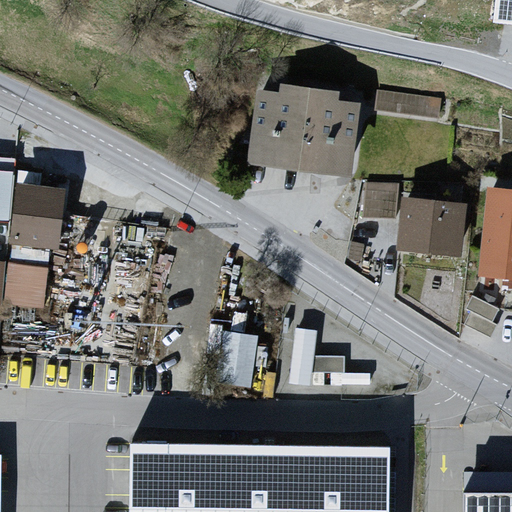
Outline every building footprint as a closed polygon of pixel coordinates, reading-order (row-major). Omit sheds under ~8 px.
[(511,0),(502,0),(499,32),(511,33),(511,0)] [(379,84),(376,106),(432,112),(435,90),(379,84)] [(265,96),(256,171),(362,184),(371,109),(351,107),(352,98),(291,91),(290,99),(265,96)] [(0,219),(10,221),(15,172),(0,171),(0,219)] [(365,177),(364,214),(398,215),(399,179),(365,177)] [(12,243),(59,248),(65,190),(18,185),(12,243)] [(482,282),(511,285),(511,195),(491,193),(482,282)] [(401,257),(465,263),(470,210),(407,204),(401,257)] [(46,300),(50,268),(13,263),(9,296),(46,300)] [(314,381),(316,326),(295,325),(293,381),(314,381)] [(256,383),(257,329),(214,328),(213,383),(256,383)] [(319,349),(317,363),(344,369),(346,355),(319,349)] [(387,511),(388,448),(130,444),(129,511),(387,511)] [(511,511),(511,493),(464,493),(463,511),(511,511)]
